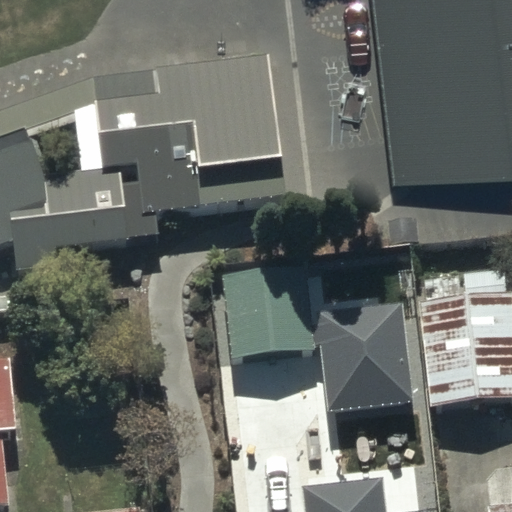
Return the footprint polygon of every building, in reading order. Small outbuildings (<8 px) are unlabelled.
[(511,0),(374,0),(396,177),(511,165),(511,0)] [(0,264),(16,259),(18,273),(163,249),(161,227),(288,211),(268,69),(96,90),(74,100),(83,188),(45,189),(16,118),(0,123),(0,264)] [(313,357),(305,273),(226,280),(234,365),(313,357)] [(467,304),(461,305),(459,284),(424,287),(426,307),(421,308),(429,414),(511,404),(511,300),(506,301),(504,277),(465,280),(467,304)] [(399,304),(317,314),(328,410),(410,400),(399,304)] [(10,364),(0,365),(0,511),(10,510),(3,437),(17,436),(10,364)] [(511,511),(511,475),(487,478),(491,511),(511,511)] [(426,511),(426,510),(411,511),(386,511),(383,477),(305,485),(307,511),(426,511)]
